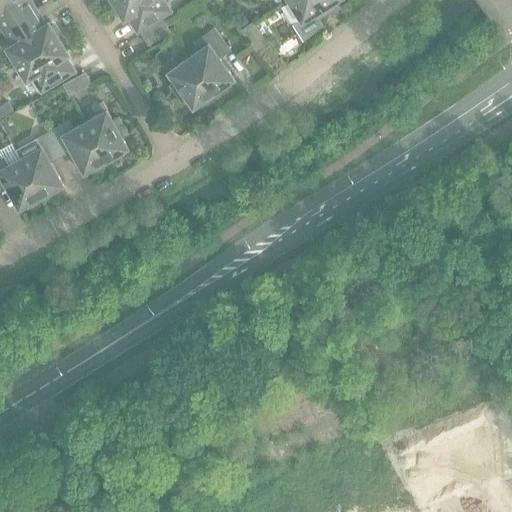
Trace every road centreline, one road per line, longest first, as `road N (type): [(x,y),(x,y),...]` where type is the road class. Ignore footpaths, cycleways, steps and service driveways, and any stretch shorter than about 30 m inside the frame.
road 1 (secondary): [(0,413),(511,85)]
road 2 (residential): [(176,163),(389,7)]
road 3 (residential): [(0,257),(176,163)]
road 4 (residential): [(176,163),(76,0)]
